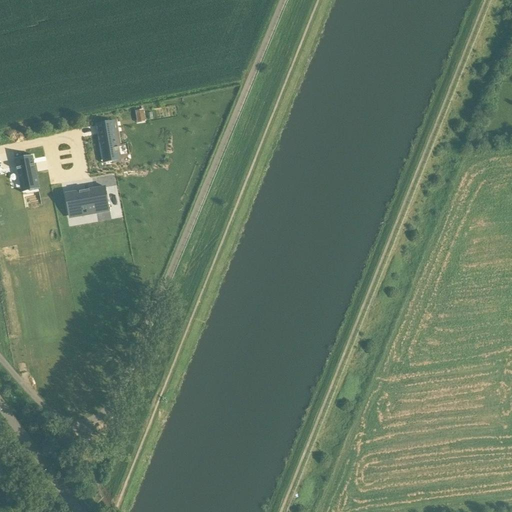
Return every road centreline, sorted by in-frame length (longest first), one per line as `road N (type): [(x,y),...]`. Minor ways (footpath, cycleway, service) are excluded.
road 1 (unclassified): [(283,0),(102,414),(88,426),(55,420),(0,359)]
road 2 (unclassified): [(78,511),(0,404)]
